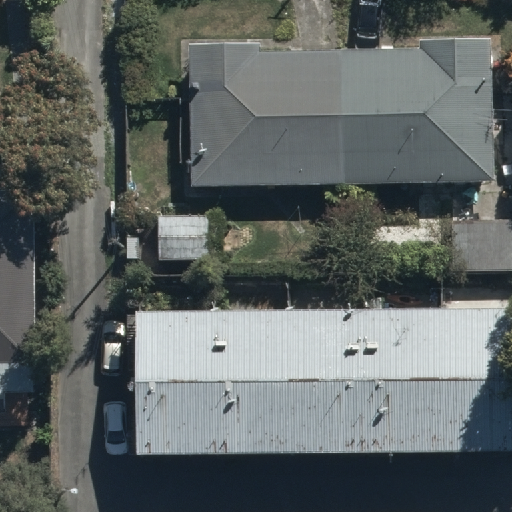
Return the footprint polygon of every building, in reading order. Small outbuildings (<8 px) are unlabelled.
[(189,189),(193,189),(494,189),(494,43),(418,43),(418,52),(261,52),(261,46),(189,46),(189,189)] [(28,393),(29,193),(0,193),(0,419),(4,419),(5,393),(28,393)] [(227,219),(155,218),(155,262),(227,264),(227,219)] [(511,225),(450,226),(451,274),(511,273),(511,225)] [(511,313),(123,317),(125,457),(511,452),(511,313)]
